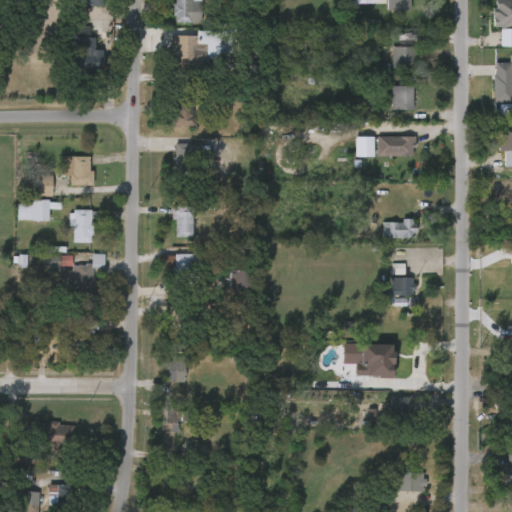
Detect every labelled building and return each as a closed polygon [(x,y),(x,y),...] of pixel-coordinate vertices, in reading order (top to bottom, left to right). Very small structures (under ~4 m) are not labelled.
[(201,0),(201,3),(192,3),(192,23),(176,23),(176,17),(173,17),(173,4),(175,4),(175,0),(201,0)] [(395,10),(395,0),(340,0),(341,16),(371,16),(371,10),(395,10)] [(511,47),(497,47),(497,28),(499,28),(499,26),(491,26),(491,8),(494,8),(494,0),(511,0),(511,47)] [(87,2),(69,3),(70,18),(88,18),(87,2)] [(187,36),(187,53),(193,53),(193,51),(200,53),(198,71),(173,71),(173,36),(187,36)] [(95,38),(94,51),(103,51),(103,74),(91,74),(91,82),(80,82),(80,73),(74,73),(74,61),(76,61),(77,37),(95,38)] [(89,62),(82,62),(82,50),(77,50),(76,39),(63,39),(64,81),(90,80),(89,62)] [(416,69),(391,69),(392,47),(416,47),(416,69)] [(510,101),(492,102),(491,75),(493,75),(492,63),(508,62),(507,55),(511,54),(511,63),(509,63),(510,101)] [(399,83),(400,59),(378,59),(378,82),(399,83)] [(411,85),(411,87),(413,87),(413,109),(392,109),(391,85),(411,85)] [(193,97),(193,116),(196,116),(196,127),(172,127),(172,111),(176,111),(176,97),(193,97)] [(399,122),(399,98),(377,98),(378,122),(399,122)] [(180,139),(181,116),(159,115),(158,139),(180,139)] [(511,166),(503,166),(503,151),(498,151),(498,146),(500,146),(500,132),(511,132),(511,166)] [(412,156),(390,155),(390,144),(392,144),(392,136),(414,136),(414,147),(412,147),(412,156)] [(201,144),(200,160),(192,160),(192,175),(175,175),(175,169),(172,169),(173,156),(175,157),(175,142),(201,144)] [(491,179),(511,178),(511,162),(506,162),(506,144),(485,145),(486,163),(491,163),(491,179)] [(364,169),(400,168),(400,148),(363,149),(364,169)] [(360,149),(341,149),(342,169),(360,169),(360,149)] [(92,185),(92,186),(67,185),(67,176),(59,175),(60,156),(87,157),(86,170),(92,170),(92,185)] [(178,156),(160,156),(160,187),(178,188),(178,156)] [(77,197),(77,168),(49,168),(49,188),(56,187),(57,198),(77,197)] [(49,195),(29,195),(30,175),(49,175),(49,195)] [(38,209),(38,191),(20,191),(20,208),(38,209)] [(45,200),(45,203),(57,203),(57,209),(45,209),(45,221),(13,220),(13,204),(28,204),(28,199),(45,200)] [(192,222),(192,237),(176,236),(176,219),(171,219),(172,206),(193,206),(192,222)] [(88,210),(88,211),(102,211),(102,219),(88,219),(88,222),(90,222),(90,235),(88,235),(88,242),(70,242),(70,209),(88,210)] [(395,223),(400,223),(400,219),(411,219),(411,224),(415,224),(414,234),(411,234),(411,238),(380,237),(381,211),(395,211),(395,223)] [(3,216),(3,232),(35,232),(35,212),(18,212),(17,216),(3,216)] [(78,254),(78,231),(84,230),(84,223),(57,223),(57,255),(78,254)] [(179,224),(162,225),(162,249),(179,249),(179,224)] [(369,250),(400,250),(400,231),(389,231),(388,235),(369,234),(369,250)] [(56,274),(40,274),(41,253),(57,254),(57,269),(56,269),(56,274)] [(192,254),(192,274),(196,274),(196,283),(171,282),(171,267),(175,267),(175,253),(192,254)] [(511,287),(503,287),(503,270),(511,271),(511,260),(511,287)] [(88,291),(65,291),(65,270),(70,270),(70,265),(83,265),(83,263),(90,263),(88,291)] [(58,266),(28,267),(29,281),(43,281),(43,279),(58,278),(58,266)] [(181,267),(146,267),(146,286),(182,286),(181,267)] [(389,302),(380,302),(381,287),(389,287),(389,277),(412,278),(412,295),(391,295),(389,302)] [(54,278),(53,302),(77,303),(78,279),(54,278)] [(235,301),(236,283),(216,282),(216,301),(235,301)] [(186,368),(184,382),(167,382),(168,356),(185,356),(185,368),(186,368)] [(379,388),(380,357),(345,356),(344,387),(379,388)] [(511,383),(511,366),(498,366),(497,383),(511,383)] [(170,395),(171,370),(154,370),(153,394),(170,395)] [(409,426),(391,426),(392,392),(410,393),(409,426)] [(391,409),(377,409),(377,424),(391,424),(391,409)] [(177,410),(176,424),(178,424),(178,432),(174,432),(174,449),(162,449),(163,423),(166,423),(166,410),(177,410)] [(58,424),(73,425),(72,446),(63,446),(62,450),(51,450),(52,445),(37,445),(38,424),(49,424),(49,421),(59,422),(58,424)] [(159,462),(160,445),(164,445),(165,425),(151,424),(149,461),(159,462)] [(59,436),(32,435),(31,459),(59,460),(59,436)] [(492,495),(511,495),(511,480),(511,478),(511,462),(493,462),(492,495)] [(423,487),(423,491),(392,490),(391,505),(373,504),(373,488),(391,489),(391,472),(424,473),(423,487)] [(77,499),(77,511),(63,511),(63,508),(56,508),(57,485),(74,485),(73,498),(77,499)] [(410,503),(411,485),(389,485),(389,503),(410,503)] [(43,511),(57,511),(58,497),(44,497),(43,511)]
